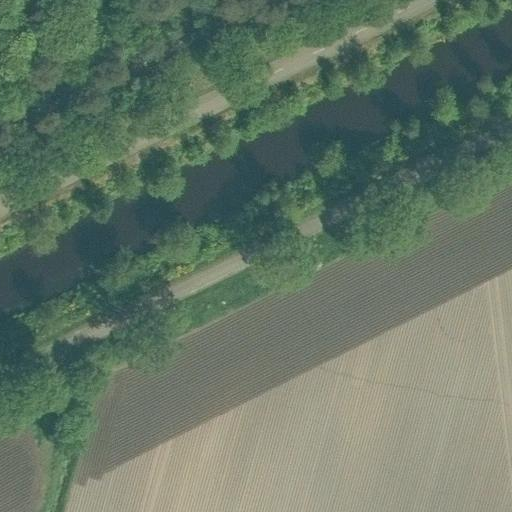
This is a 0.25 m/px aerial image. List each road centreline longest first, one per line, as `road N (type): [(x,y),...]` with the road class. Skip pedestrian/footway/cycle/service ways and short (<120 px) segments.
road 1 (unclassified): [(0,376),(511,127)]
road 2 (tertiary): [(0,205),(422,0)]
